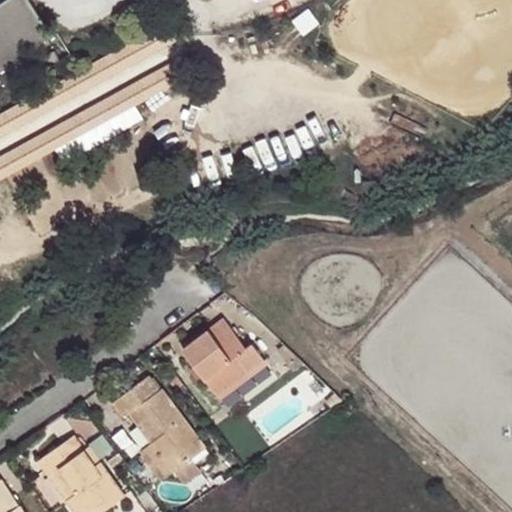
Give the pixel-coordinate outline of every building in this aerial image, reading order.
[(0,71),(53,36),(29,0),(4,0),(0,3),(0,71)] [(170,13),(0,110),(0,134),(180,31),(170,13)] [(0,153),(0,177),(196,63),(186,46),(0,153)] [(246,347),(224,317),(183,348),(219,395),(266,361),(252,342),(246,347)] [(304,363),(285,345),(279,350),(293,370),(304,363)] [(183,383),(173,370),(166,376),(176,389),(183,383)] [(159,389),(149,374),(112,401),(124,415),(129,411),(152,441),(174,470),(192,457),(206,447),(162,387),(159,389)] [(84,448),(74,434),(39,459),(76,511),(89,511),(102,503),(106,509),(125,496),(100,461),(95,464),(84,448)] [(152,441),(143,447),(166,477),(174,470),(152,441)] [(90,444),(84,448),(95,464),(100,461),(101,460),(90,444)] [(202,470),(192,457),(174,470),(184,483),(202,470)] [(0,511),(25,511),(3,478),(0,480),(0,511)]
